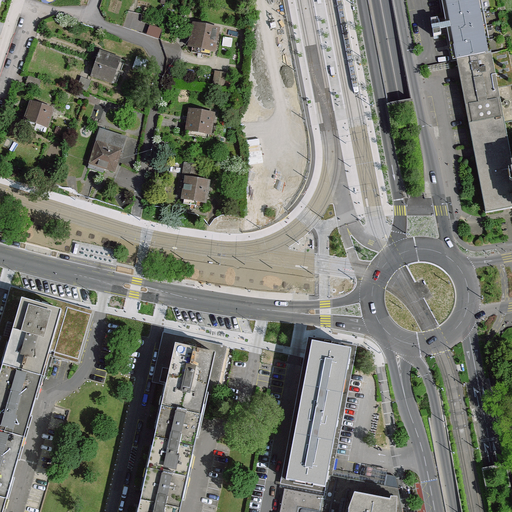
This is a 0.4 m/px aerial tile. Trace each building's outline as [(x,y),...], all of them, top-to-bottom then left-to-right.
[(492,54),(481,0),(445,0),(457,61),(492,54)] [(182,2),(181,8),(192,12),(193,6),(182,2)] [(219,29),(195,24),(189,47),(214,52),(219,29)] [(504,118),(505,122),(511,120),(511,77),(508,51),(492,54),(504,118)] [(100,53),(92,76),(112,83),(120,60),(100,53)] [(504,118),(492,54),(457,61),(470,124),(504,118)] [(216,72),(213,85),(224,86),(226,74),(216,72)] [(101,99),(88,94),(86,100),(99,105),(101,99)] [(31,102),(25,124),(36,128),(37,125),(48,128),(53,109),(31,102)] [(214,113),(191,110),(187,131),(210,134),(214,113)] [(511,160),(505,122),(504,118),(470,124),(486,213),(511,208),(511,160)] [(125,139),(102,131),(91,164),(115,171),(125,139)] [(187,178),(197,180),(198,172),(184,170),(183,177),(187,178)] [(187,178),(183,199),(205,203),(209,182),(197,180),(187,178)] [(16,323),(22,300),(62,311),(51,351),(79,359),(91,315),(15,293),(7,320),(16,323)] [(62,311),(22,300),(16,323),(3,367),(42,378),(51,351),(62,311)] [(154,383),(167,386),(171,368),(161,366),(166,344),(175,343),(176,340),(222,351),(212,395),(218,396),(228,348),(165,334),(154,383)] [(171,368),(176,345),(216,354),(207,394),(212,395),(222,351),(176,340),(175,343),(166,344),(161,366),(171,368)] [(304,387),(343,395),(352,350),(312,342),(304,387)] [(202,416),(207,394),(216,354),(176,345),(171,368),(167,386),(162,407),(202,416)] [(42,378),(3,367),(0,377),(0,431),(24,439),(42,378)] [(295,435),(335,442),(343,395),(304,387),(295,435)] [(188,478),(202,416),(162,407),(148,470),(188,478)] [(24,439),(0,431),(0,497),(7,500),(24,439)] [(287,480),(326,488),(328,475),(335,442),(295,435),(287,480)] [(180,511),(188,478),(148,470),(138,511),(180,511)] [(326,488),(324,496),(321,511),(349,511),(349,509),(355,493),(393,500),(391,508),(397,510),(397,511),(402,511),(398,488),(328,475),(326,488)] [(326,488),(287,480),(282,479),(280,488),(285,489),(324,496),(326,488)] [(321,511),(324,496),(285,489),(280,511),(321,511)] [(397,511),(397,510),(391,508),(393,500),(355,493),(349,509),(349,511),(397,511)]
